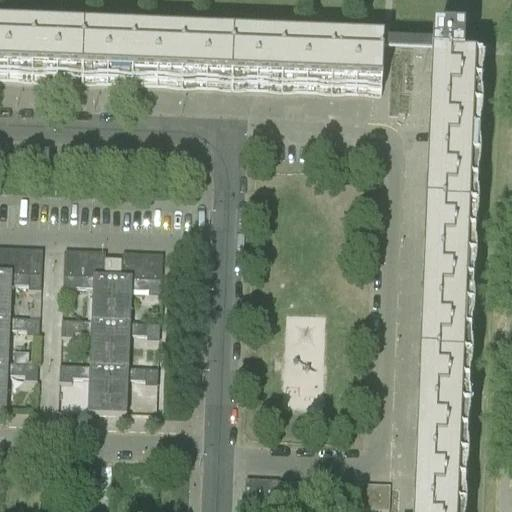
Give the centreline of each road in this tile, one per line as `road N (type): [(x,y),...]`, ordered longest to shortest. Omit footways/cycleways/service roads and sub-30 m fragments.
road 1 (unclassified): [(217,469),(359,469),(373,456),(379,429),(381,140),(370,131),(222,134)]
road 2 (tertiary): [(222,134),(0,124)]
road 3 (residential): [(0,238),(221,243)]
road 4 (residential): [(217,443),(0,442)]
road 5 (tertiary): [(217,443),(221,243)]
